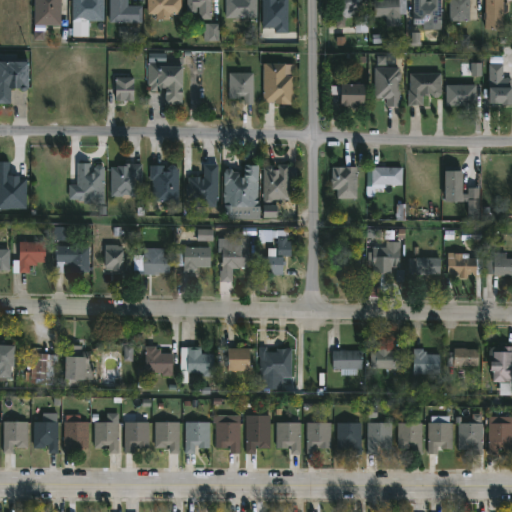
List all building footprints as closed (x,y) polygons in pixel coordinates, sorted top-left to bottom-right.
[(59,0),(59,25),(33,24),(33,0),(59,0)] [(103,0),(103,21),(85,21),(85,28),(72,27),(72,20),(71,20),(71,0),(103,0)] [(126,0),(126,5),(141,5),(141,22),(108,22),(108,0),(126,0)] [(181,0),(181,13),(169,13),(169,19),(155,18),(155,14),(146,13),(146,0),(181,0)] [(210,0),(210,18),(198,18),(199,6),(196,6),(196,14),(187,14),(187,0),(210,0)] [(255,0),(256,17),(225,17),(225,0),(255,0)] [(361,0),(361,7),(366,7),(367,32),(355,32),(354,17),(335,18),(334,0),(361,0)] [(405,0),(406,13),(400,13),(400,25),(386,26),(385,15),(373,16),(372,0),(405,0)] [(426,0),(426,1),(430,1),(430,0),(441,0),(441,24),(430,24),(430,22),(422,22),(422,19),(413,19),(412,0),(426,0)] [(471,0),(471,20),(449,20),(449,0),(471,0)] [(504,0),(504,2),(508,2),(508,11),(503,11),(503,28),(484,28),(484,0),(504,0)] [(155,61),(155,67),(157,67),(157,65),(179,66),(179,103),(164,103),(165,86),(160,86),(160,91),(150,91),(150,85),(147,85),(147,61),(155,61)] [(284,62),(284,74),(293,74),(293,103),(263,102),(263,62),(284,62)] [(28,64),(0,63),(0,104),(11,105),(11,90),(28,90),(28,64)] [(502,73),(502,77),(511,77),(511,104),(489,104),(489,63),(502,63),(502,73)] [(398,80),(398,91),(399,91),(399,106),(386,106),(386,97),(381,97),(381,95),(374,96),(374,67),(397,67),(397,72),(399,73),(399,79),(398,80)] [(253,72),(252,104),(242,103),(242,96),(240,96),(240,98),(228,98),(228,72),(253,72)] [(441,93),(439,96),(434,96),(431,93),(427,93),(427,95),(422,95),(422,105),(408,105),(409,72),(441,72),(441,93)] [(133,76),(133,96),(131,96),(131,100),(112,99),(113,77),(133,76)] [(362,84),(361,105),(352,105),(352,108),(348,108),(348,105),(338,105),(338,83),(362,84)] [(475,106),(445,106),(445,84),(476,84),(475,106)] [(90,171),(93,171),(93,168),(95,165),(102,165),(104,168),(103,203),(83,203),(83,201),(79,201),(79,199),(68,199),(68,185),(75,185),(76,163),(90,163),(90,171)] [(141,164),(141,195),(122,194),(122,196),(110,195),(110,167),(121,165),(121,163),(141,164)] [(161,171),(166,171),(166,167),(169,164),(173,164),(177,167),(177,203),(174,205),(169,204),(167,201),(154,201),(154,196),(152,196),(152,179),(149,179),(149,164),(161,164),(161,171)] [(218,164),(217,201),(216,201),(215,207),(195,207),(195,202),(187,202),(187,196),(184,196),(184,184),(187,184),(187,177),(202,176),(203,164),(218,164)] [(277,164),(288,164),(288,199),(272,199),(272,202),(270,204),(264,204),(262,202),(263,167),(267,165),(272,165),(274,169),(277,169),(277,164)] [(256,165),(256,209),(233,209),(233,215),(222,215),(223,171),(225,168),(230,168),(231,171),(238,171),(238,177),(242,177),(242,165),(256,165)] [(356,167),(355,198),(335,198),(335,189),(331,189),(331,183),(330,182),(331,166),(356,167)] [(402,167),(401,185),(385,184),(385,188),(374,187),(374,195),(366,195),(367,166),(402,167)] [(460,201),(444,201),(444,170),(461,170),(460,201)] [(212,241),(212,232),(198,232),(198,241),(212,241)] [(232,282),(220,282),(221,252),(217,252),(217,238),(248,238),(248,267),(232,268),(232,282)] [(45,241),(44,261),(36,261),(36,264),(28,264),(28,272),(18,272),(19,241),(45,241)] [(400,241),(399,270),(383,270),(383,273),(372,273),(372,264),(366,264),(366,252),(371,252),(371,246),(385,246),(385,241),(400,241)] [(88,246),(88,271),(69,271),(69,263),(62,262),(62,272),(55,272),(54,246),(71,246),(71,242),(78,242),(78,246),(88,246)] [(122,250),(122,271),(103,270),(104,244),(121,245),(121,250),(122,250)] [(189,246),(189,247),(210,247),(210,266),(197,266),(197,270),(193,270),(193,272),(182,272),(182,265),(175,265),(175,249),(183,249),(183,246),(189,246)] [(163,249),(163,254),(169,254),(169,272),(154,272),(154,274),(133,276),(133,264),(143,264),(143,248),(163,249)] [(275,248),(275,256),(282,256),(282,261),(285,261),(285,266),(282,266),(282,275),(258,275),(258,256),(267,256),(267,248),(275,248)] [(9,251),(0,251),(0,270),(9,271),(9,251)] [(506,252),(506,258),(511,258),(511,275),(492,275),(492,274),(485,274),(485,259),(493,259),(492,252),(506,252)] [(468,253),(468,258),(476,258),(476,265),(482,265),(482,275),(473,275),(473,277),(454,277),(454,270),(447,270),(447,253),(468,253)] [(357,272),(346,272),(346,275),(342,274),(343,272),(332,272),(332,256),(357,256),(357,272)] [(439,257),(439,274),(408,272),(408,258),(439,257)] [(0,340),(3,340),(3,344),(12,344),(11,366),(7,366),(7,377),(0,377),(0,340)] [(90,362),(90,379),(82,379),(82,386),(64,386),(64,344),(80,345),(79,351),(88,351),(88,362),(90,362)] [(155,346),(155,349),(160,349),(160,353),(171,353),(171,376),(162,376),(162,372),(144,372),(145,346),(155,346)] [(213,353),(213,376),(201,376),(202,372),(186,372),(187,346),(201,347),(200,353),(213,353)] [(58,354),(56,385),(34,384),(34,382),(30,381),(33,347),(41,347),(41,353),(58,354)] [(125,374),(137,374),(138,347),(125,347),(125,374)] [(266,347),(266,351),(276,351),(276,348),(291,349),(290,377),(281,377),(281,389),(257,388),(257,347),(266,347)] [(511,347),(511,381),(492,381),(492,371),(489,371),(489,349),(492,347),(511,347)] [(249,348),(249,362),(251,362),(251,370),(226,370),(227,348),(249,348)] [(423,349),(423,351),(426,351),(426,354),(439,354),(439,374),(413,374),(413,348),(423,349)] [(466,348),(466,349),(477,349),(477,366),(446,365),(446,352),(453,352),(453,348),(466,348)] [(389,349),(390,352),(402,351),(402,368),(385,370),(385,368),(371,368),(370,351),(378,351),(378,349),(389,349)] [(347,350),(361,351),(361,356),(365,356),(365,361),(361,361),(361,369),(357,369),(356,375),(341,375),(341,369),(332,368),(333,351),(347,350)] [(511,416),(511,449),(501,449),(501,446),(498,446),(498,454),(488,454),(487,416),(511,416)] [(27,422),(27,448),(15,448),(15,445),(12,445),(12,453),(2,453),(3,421),(27,422)] [(57,421),(58,453),(47,453),(47,445),(45,445),(45,448),(33,448),(32,422),(57,421)] [(210,422),(209,448),(197,448),(197,445),(194,445),(194,454),(183,453),(185,421),(210,422)] [(240,422),(239,453),(229,453),(229,446),(227,445),(227,449),(215,448),(215,421),(240,422)] [(88,422),(88,448),(76,448),(76,445),(73,445),(73,453),(63,453),(63,422),(88,422)] [(118,422),(118,452),(108,452),(108,445),(105,445),(105,448),(93,448),(94,422),(118,422)] [(149,422),(148,447),(136,447),(136,445),(134,445),(134,453),(123,453),(124,422),(149,422)] [(178,422),(178,453),(168,453),(168,445),(165,445),(165,448),(154,448),(154,422),(178,422)] [(270,423),(269,449),(258,448),(258,446),(255,446),(255,454),(245,454),(246,422),(270,423)] [(300,422),(300,454),(291,454),(291,446),(288,446),(288,449),(276,449),(276,422),(300,422)] [(329,422),(329,449),(318,449),(318,446),(315,446),(315,454),(306,454),(306,422),(329,422)] [(391,422),(391,449),(380,449),(379,445),(378,446),(378,455),(367,455),(366,422),(391,422)] [(421,422),(422,454),(412,454),(411,445),(409,446),(409,449),(397,449),(396,423),(421,422)] [(452,422),(452,449),(440,449),(440,446),(437,446),(437,454),(426,454),(427,422),(452,422)] [(361,423),(360,455),(351,454),(351,446),(348,446),(348,449),(335,449),(335,423),(361,423)] [(482,423),(482,454),(472,455),(472,446),(470,446),(470,448),(458,449),(458,423),(482,423)]
